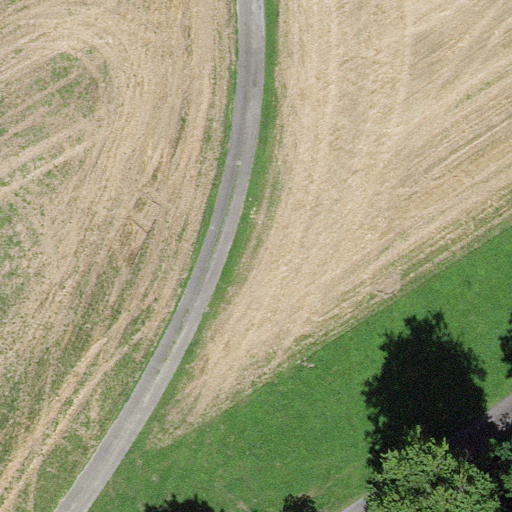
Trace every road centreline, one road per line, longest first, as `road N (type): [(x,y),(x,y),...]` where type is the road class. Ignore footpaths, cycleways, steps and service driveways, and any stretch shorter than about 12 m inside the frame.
road 1 (unclassified): [(65,511),(164,359),(219,250),(250,111),(253,0)]
road 2 (unclassified): [(366,511),(511,406)]
